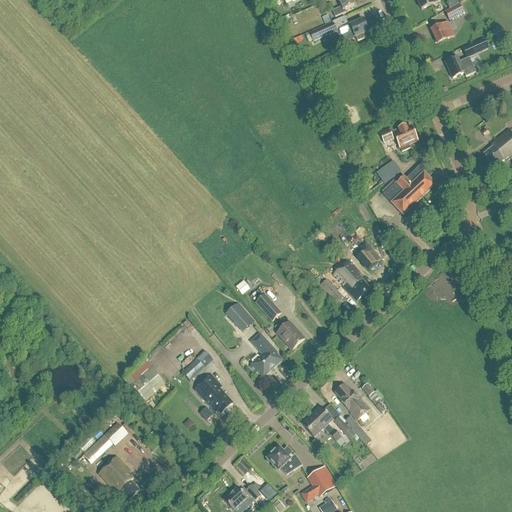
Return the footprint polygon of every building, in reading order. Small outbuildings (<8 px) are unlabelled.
[(345,11),(354,7),(351,0),(337,0),(341,9),(332,13),(335,19),(346,14),(345,11)] [(433,6),(441,3),(439,0),(415,0),(421,12),(433,6)] [(444,14),(449,22),(464,15),(459,6),(444,14)] [(322,12),(316,15),(318,20),(325,17),(322,12)] [(343,29),(338,31),(339,31),(341,37),(352,33),(354,39),(355,39),(357,43),(365,40),(362,35),(368,33),(362,20),(350,26),(349,24),(342,27),(343,29)] [(401,25),(403,35),(413,34),(412,24),(401,25)] [(447,41),(454,38),(448,24),(441,27),(431,31),(437,45),(447,41)] [(333,25),(309,35),(312,43),(336,32),(333,25)] [(479,33),(475,36),(483,45),(487,41),(479,33)] [(495,37),(499,42),(504,38),(500,33),(495,37)] [(463,51),(466,58),(480,51),(477,44),(463,51)] [(461,45),(441,50),(444,60),(463,55),(461,45)] [(458,59),(445,65),(452,80),(464,75),(466,78),(477,74),(469,59),(460,63),(458,59)] [(442,84),(438,68),(431,69),(435,85),(442,84)] [(404,130),(392,135),(390,132),(380,136),(384,146),(394,141),(400,154),(409,150),(408,147),(416,144),(410,130),(405,132),(404,130)] [(485,131),(481,134),(485,139),(489,136),(485,131)] [(510,160),(511,158),(511,135),(509,132),(494,144),(495,146),(483,156),(494,169),(508,157),(510,160)] [(389,167),(376,175),(384,186),(396,177),(389,167)] [(393,182),(380,194),(384,198),(402,218),(434,188),(427,181),(431,177),(423,168),(406,183),(403,180),(397,186),(393,182)] [(367,174),(357,180),(363,190),(373,185),(367,174)] [(353,255),(368,273),(381,261),(366,243),(353,255)] [(343,290),(356,303),(369,290),(361,282),(361,281),(356,276),(358,274),(347,262),(332,276),(344,289),(343,290)] [(320,289),(336,305),(343,299),(327,282),(320,289)] [(242,297),(248,292),(242,284),(236,289),(242,297)] [(312,285),(306,290),(315,302),(321,298),(312,285)] [(272,323),(281,315),(264,297),(255,305),(272,323)] [(242,334),(247,330),(255,323),(250,317),(239,305),(227,316),(237,328),(242,334)] [(276,337),(291,354),(304,342),(289,326),(276,337)] [(281,363),(275,357),(276,356),(260,337),(251,345),(263,358),(260,361),(257,357),(251,362),(254,366),(250,369),(256,375),(258,373),(263,379),(281,363)] [(205,354),(182,375),(190,384),(213,362),(205,354)] [(164,386),(151,370),(131,388),(144,403),(164,386)] [(195,392),(206,404),(220,391),(222,389),(212,377),(195,392)] [(361,392),(368,399),(374,395),(367,387),(361,392)] [(344,388),(335,396),(341,403),(341,404),(351,416),(350,417),(356,424),(368,412),(359,401),(359,402),(352,394),(351,395),(344,388)] [(233,405),(220,391),(206,404),(216,414),(218,413),(221,416),(233,405)] [(380,414),(384,411),(379,405),(375,409),(380,414)] [(320,408),(311,417),(323,430),(336,443),(340,440),(341,439),(333,431),(327,426),(332,421),(324,412),(320,408)] [(314,439),(323,430),(311,417),(301,426),(314,439)] [(350,441),(355,436),(355,435),(351,431),(345,423),(340,417),(338,419),(334,423),(333,424),(350,441)] [(350,419),(345,423),(351,431),(355,435),(360,431),(350,419)] [(115,449),(128,436),(118,425),(105,437),(104,437),(83,457),(92,466),(113,446),(115,449)] [(371,443),(365,436),(359,440),(365,447),(371,443)] [(311,445),(322,457),(326,452),(316,440),(311,445)] [(284,476),(285,476),(286,477),(292,473),(303,466),(296,457),(288,449),(283,453),(278,449),(267,461),(278,473),(280,471),(284,476)] [(247,460),(255,461),(256,451),(248,450),(247,460)] [(119,494),(128,503),(139,493),(131,484),(134,481),(129,475),(130,473),(117,459),(99,476),(117,495),(119,494)] [(308,480),(313,488),(306,493),(312,502),(318,497),(320,500),(337,488),(325,469),(308,480)] [(89,486),(99,497),(104,492),(94,481),(89,486)] [(261,498),(260,497),(263,494),(255,485),(252,488),(251,488),(243,495),(238,489),(224,501),(234,511),(235,511),(251,498),(255,503),(261,498)] [(331,502),(325,506),(328,511),(335,511),(337,511),(331,502)]
